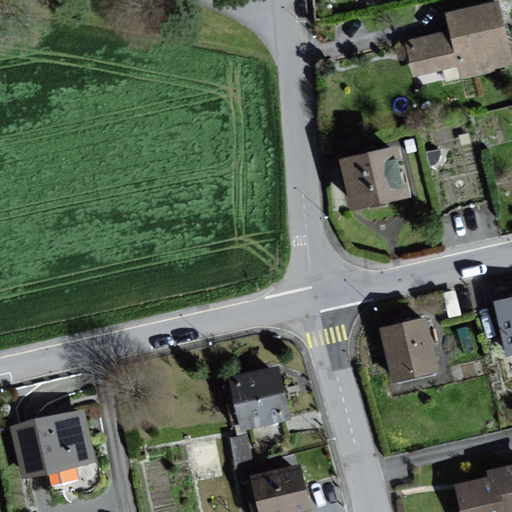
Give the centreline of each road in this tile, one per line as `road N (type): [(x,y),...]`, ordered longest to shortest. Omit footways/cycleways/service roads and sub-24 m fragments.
road 1 (unclassified): [(318,299),(0,371)]
road 2 (residential): [(318,299),(284,0)]
road 3 (residential): [(372,511),(318,299)]
road 4 (unclassified): [(511,255),(318,299)]
